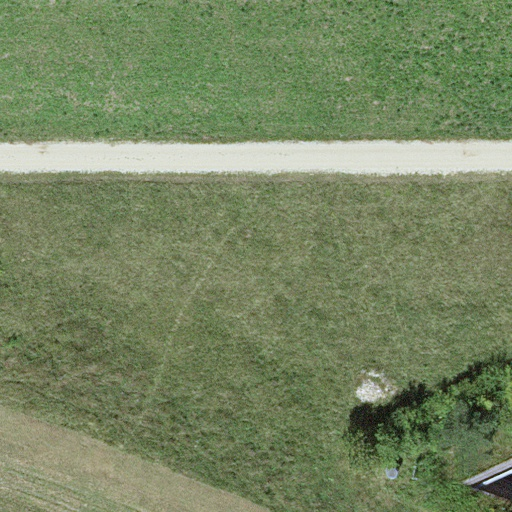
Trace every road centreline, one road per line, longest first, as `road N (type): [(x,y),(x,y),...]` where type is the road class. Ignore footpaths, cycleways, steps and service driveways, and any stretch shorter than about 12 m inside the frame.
road 1 (motorway): [(0,207),(242,321),(511,430)]
road 2 (motorway): [(511,224),(39,0)]
road 3 (track): [(0,158),(511,151)]
